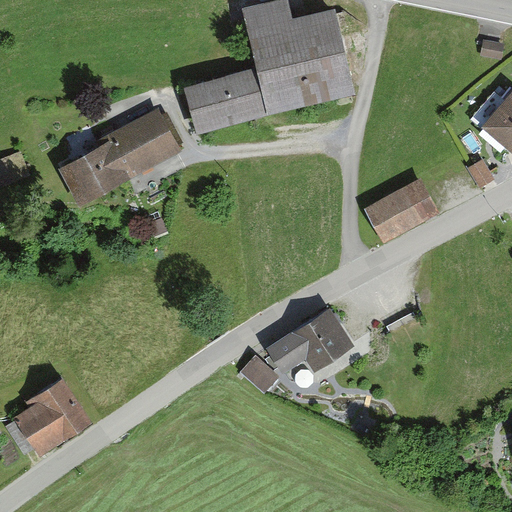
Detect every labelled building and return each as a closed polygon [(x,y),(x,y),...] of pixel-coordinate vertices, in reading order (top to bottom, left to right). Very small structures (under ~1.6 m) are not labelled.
[(259,73),(190,89),(200,132),(358,94),(339,14),(301,23),(295,0),(291,0),(244,11),(259,73)] [(502,43),(483,42),(482,54),(502,56),(502,43)] [(511,100),(487,131),(511,151),(511,100)] [(121,145),(77,167),(96,207),(139,186),(136,180),(193,153),(173,111),(117,138),(121,145)] [(0,161),(5,176),(34,166),(26,141),(0,149),(0,161)] [(484,161),(471,169),(483,187),(496,179),(484,161)] [(423,181),(367,213),(383,242),(439,211),(423,181)] [(331,316),(269,353),(283,376),(309,361),(317,374),(353,353),(331,316)] [(256,358),(242,375),(265,393),(278,376),(256,358)] [(67,386),(13,420),(37,459),(91,425),(67,386)]
